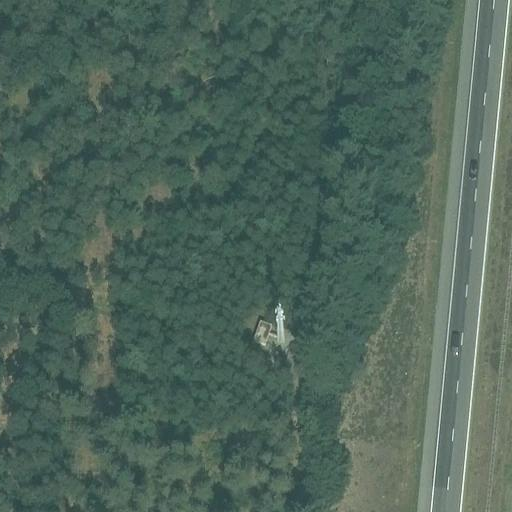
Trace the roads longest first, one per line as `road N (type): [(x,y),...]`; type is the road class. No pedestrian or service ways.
road 1 (motorway): [(494,0),(444,511)]
road 2 (track): [(0,271),(232,348)]
